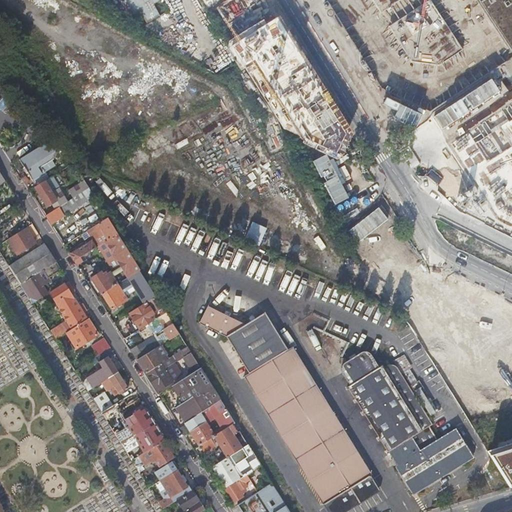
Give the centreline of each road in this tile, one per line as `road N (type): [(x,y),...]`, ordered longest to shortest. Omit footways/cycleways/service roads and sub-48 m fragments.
road 1 (residential): [(223,511),(3,159)]
road 2 (residential): [(409,196),(282,0)]
road 3 (unknown): [(348,100),(388,89),(427,138),(461,159),(511,147)]
road 4 (residential): [(409,196),(442,249),(511,284)]
